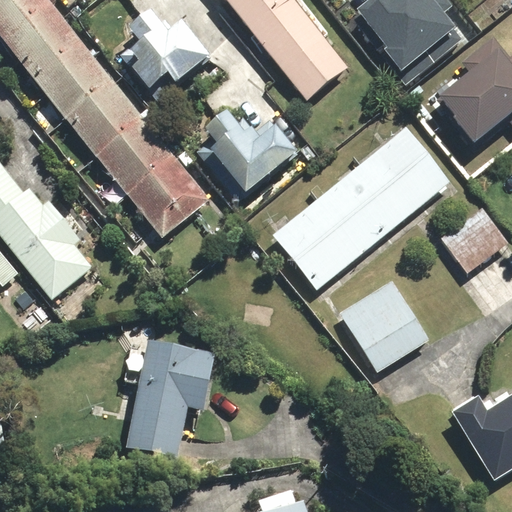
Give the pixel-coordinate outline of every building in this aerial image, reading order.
[(0,0),(0,42),(162,243),(209,206),(42,0),(0,0)] [(212,0),(216,4),(221,0),(307,106),(349,72),(293,4),(297,0),(212,0)] [(368,0),(358,9),(389,45),(381,52),(407,83),(460,38),(440,14),(452,4),(448,0),(368,0)] [(120,62),(149,96),(168,81),(176,91),(211,61),(182,27),(174,34),(165,24),(160,29),(150,17),(128,35),(138,47),(120,62)] [(472,78),(437,105),(473,151),(511,120),(511,58),(509,61),(494,41),(462,66),(472,78)] [(212,146),(198,157),(238,207),(298,159),(270,124),(254,137),(242,121),(235,127),(228,118),(204,137),(212,146)] [(406,132),(272,241),(317,296),(451,187),(406,132)] [(0,167),(0,166),(0,240),(52,306),(58,301),(60,305),(92,280),(89,276),(94,272),(75,249),(81,245),(49,205),(43,210),(29,193),(24,197),(0,167)] [(484,212),(441,241),(467,280),(510,251),(484,212)] [(0,288),(2,291),(18,278),(0,255),(0,288)] [(392,284),(339,317),(376,378),(430,345),(392,284)] [(147,340),(126,450),(178,459),(188,407),(204,410),(215,351),(147,340)] [(452,420),(494,487),(511,475),(511,398),(507,391),(494,399),(496,402),(483,411),(475,399),(452,413),(455,417),(452,420)] [(260,511),(307,511),(305,505),(297,508),(292,494),(258,506),(260,511)]
